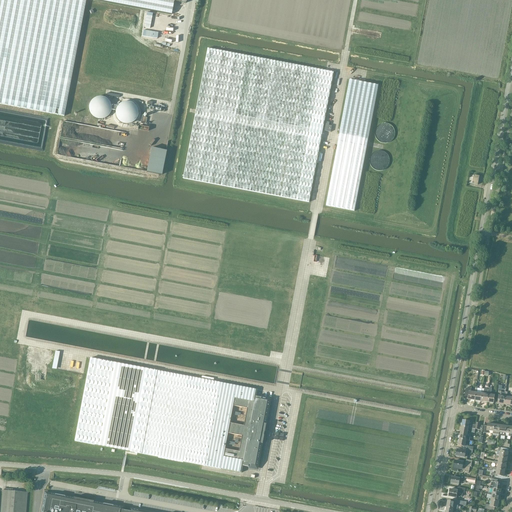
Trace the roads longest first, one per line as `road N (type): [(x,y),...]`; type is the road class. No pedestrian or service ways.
road 1 (tertiary): [(448,407),(511,72)]
road 2 (tertiary): [(324,511),(122,474),(0,464)]
